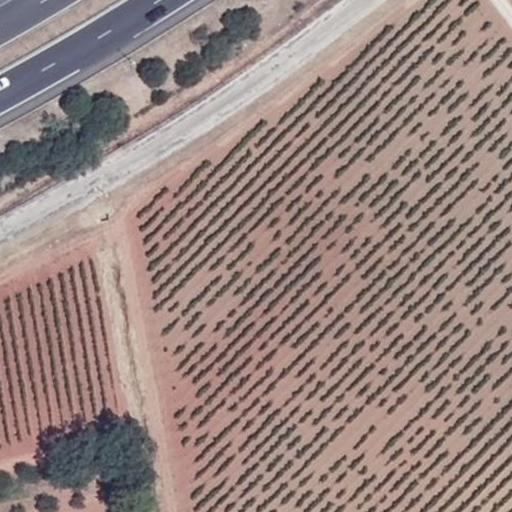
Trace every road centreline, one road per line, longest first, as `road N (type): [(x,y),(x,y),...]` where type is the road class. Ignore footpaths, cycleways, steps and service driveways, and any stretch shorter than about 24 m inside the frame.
road 1 (unclassified): [(356,0),(0,236)]
road 2 (motorway): [(0,89),(152,0)]
